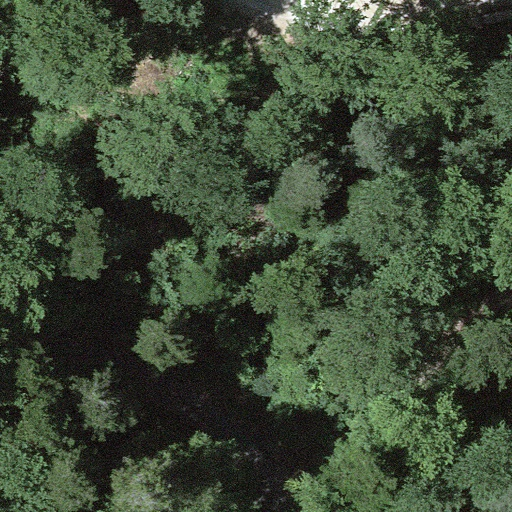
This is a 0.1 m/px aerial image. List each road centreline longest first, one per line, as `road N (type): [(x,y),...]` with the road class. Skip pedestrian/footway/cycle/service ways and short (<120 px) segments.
road 1 (unclassified): [(276,511),(242,448),(203,410),(0,280)]
road 2 (track): [(511,293),(274,500)]
road 3 (track): [(451,0),(366,13),(283,0)]
